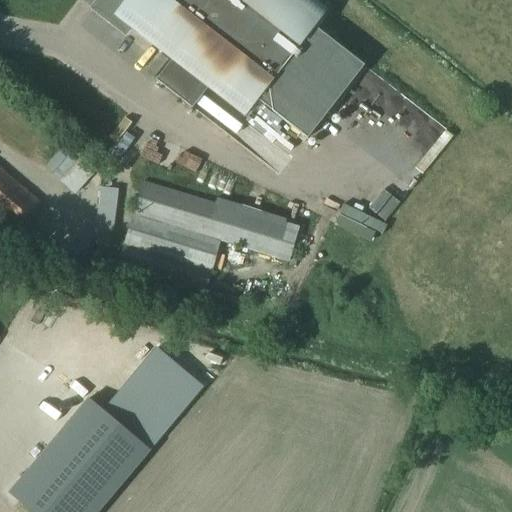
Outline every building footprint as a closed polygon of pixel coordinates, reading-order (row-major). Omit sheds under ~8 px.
[(311,0),(97,0),(90,9),(123,35),(128,29),(169,61),(153,81),(190,109),(205,89),(241,118),(255,100),(305,140),(362,67),(312,28),(325,11),(311,0)] [(61,31),(68,38),(80,27),(73,20),(61,31)] [(130,50),(117,68),(136,82),(149,64),(130,50)] [(108,132),(90,153),(99,161),(117,139),(108,132)] [(44,169),(75,195),(95,171),(64,145),(44,169)] [(0,220),(16,234),(40,205),(0,169),(0,220)] [(220,242),(288,263),(300,229),(142,183),(117,266),(203,292),(220,242)] [(95,240),(110,242),(115,191),(100,189),(95,240)] [(83,262),(83,263),(85,259),(47,242),(38,260),(74,279),(83,262)] [(155,350),(102,413),(149,452),(202,389),(155,350)] [(102,413),(86,400),(7,494),(28,511),(98,511),(149,452),(102,413)] [(2,451),(0,457),(0,467),(8,471),(13,455),(2,451)]
